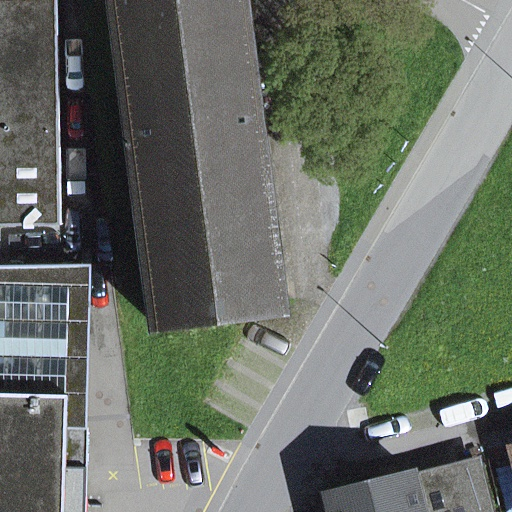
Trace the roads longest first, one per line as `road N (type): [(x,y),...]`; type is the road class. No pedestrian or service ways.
road 1 (residential): [(511,65),(281,471)]
road 2 (residential): [(511,414),(281,471)]
